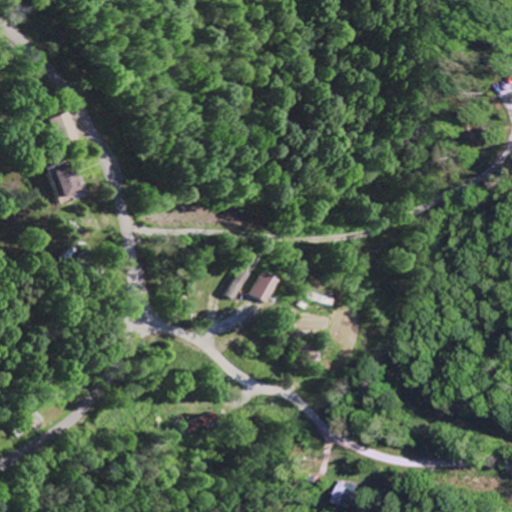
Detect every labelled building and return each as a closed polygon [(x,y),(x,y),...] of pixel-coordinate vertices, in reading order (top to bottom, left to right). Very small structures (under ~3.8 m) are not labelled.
[(45,120),(57,150),(72,144),(61,114),(45,120)] [(47,174),(57,201),(76,193),(65,166),(47,174)] [(220,293),(230,297),(246,262),(239,260),(235,269),(231,267),(220,293)] [(259,306),(270,283),(253,275),(242,298),(259,306)] [(335,507),(354,510),(358,486),(338,483),(335,507)]
